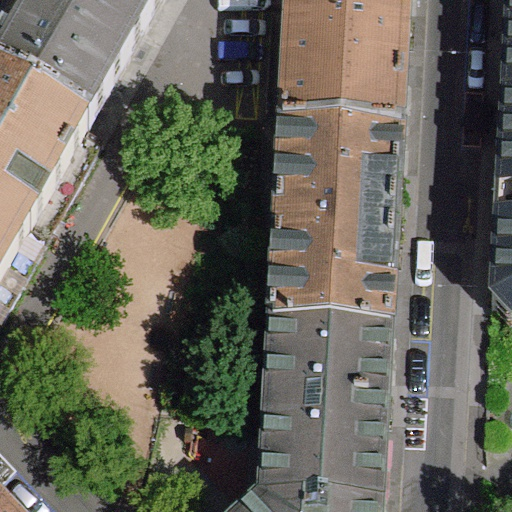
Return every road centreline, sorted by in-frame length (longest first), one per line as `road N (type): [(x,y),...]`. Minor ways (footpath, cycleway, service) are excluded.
road 1 (residential): [(462,0),(434,511)]
road 2 (residential): [(0,424),(84,511)]
